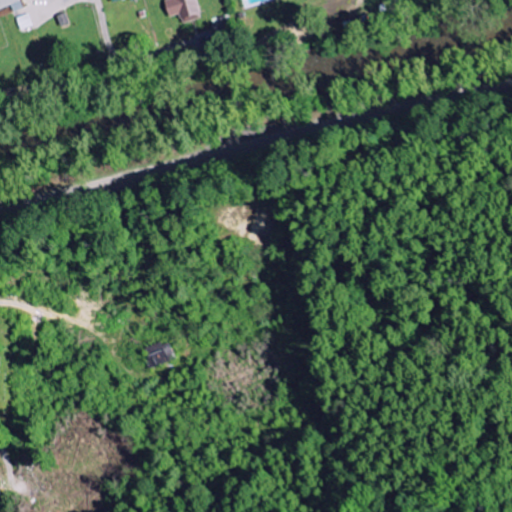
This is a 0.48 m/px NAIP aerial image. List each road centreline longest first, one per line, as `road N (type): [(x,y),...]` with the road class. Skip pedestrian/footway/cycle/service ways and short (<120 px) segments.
road 1 (secondary): [(0,211),(511,85)]
road 2 (residential): [(95,0),(112,53),(131,60),(183,44)]
